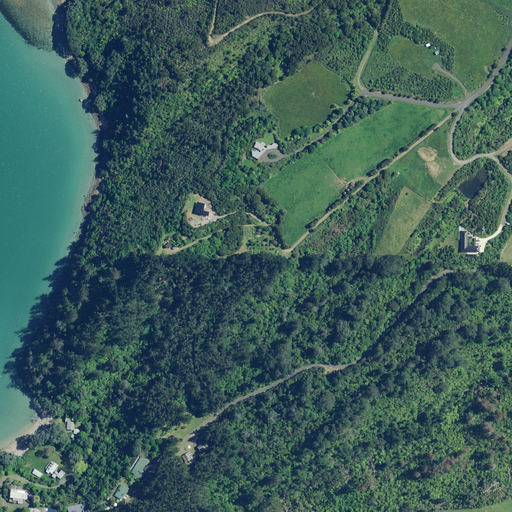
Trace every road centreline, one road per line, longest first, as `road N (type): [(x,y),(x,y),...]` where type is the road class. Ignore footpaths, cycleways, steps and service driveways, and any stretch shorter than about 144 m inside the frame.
road 1 (track): [(155,460),(235,395),(305,366),(350,365),(426,288),(456,274),(511,273)]
road 2 (track): [(511,38),(481,89),(456,106),(360,89),(384,0)]
road 3 (track): [(324,0),(304,12),(256,15),(217,40),(208,31),(219,0)]
